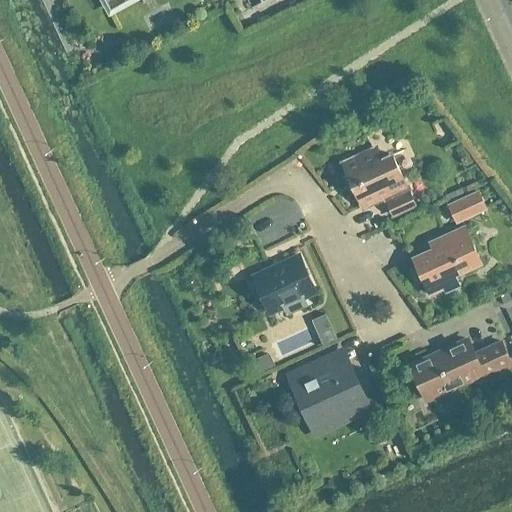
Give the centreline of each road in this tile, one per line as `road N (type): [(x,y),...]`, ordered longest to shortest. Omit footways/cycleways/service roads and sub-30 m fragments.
road 1 (residential): [(100,289),(293,175),(344,242),(387,321)]
road 2 (residential): [(203,511),(100,289)]
road 3 (residential): [(100,289),(0,66)]
